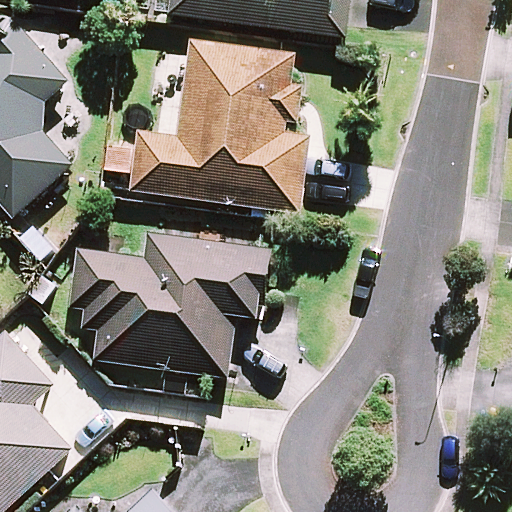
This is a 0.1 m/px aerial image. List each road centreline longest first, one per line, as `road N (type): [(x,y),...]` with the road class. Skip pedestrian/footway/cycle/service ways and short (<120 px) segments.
road 1 (residential): [(414,311),(477,0)]
road 2 (residential): [(414,311),(428,473),(419,503),(407,511)]
road 3 (residential): [(336,511),(317,496),(311,454),(380,355)]
